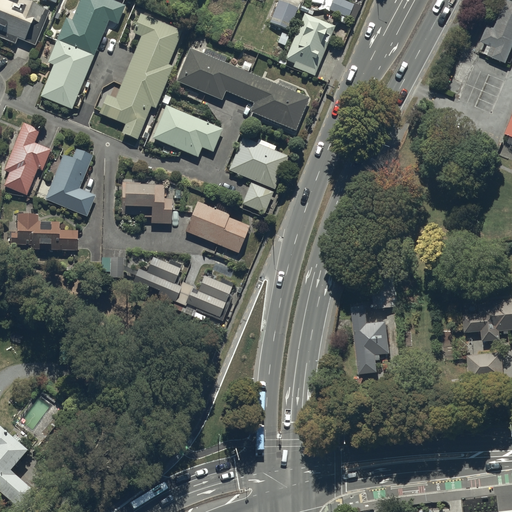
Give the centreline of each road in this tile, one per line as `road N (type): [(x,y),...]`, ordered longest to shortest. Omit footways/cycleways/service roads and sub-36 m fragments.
road 1 (trunk): [(447,0),(349,189),(305,371),(301,461)]
road 2 (trunk): [(266,470),(269,370),(287,270),(334,128),(372,56)]
road 3 (secondary): [(511,454),(301,493)]
road 4 (secondary): [(301,461),(444,445),(511,453)]
road 5 (secondary): [(146,511),(266,470)]
